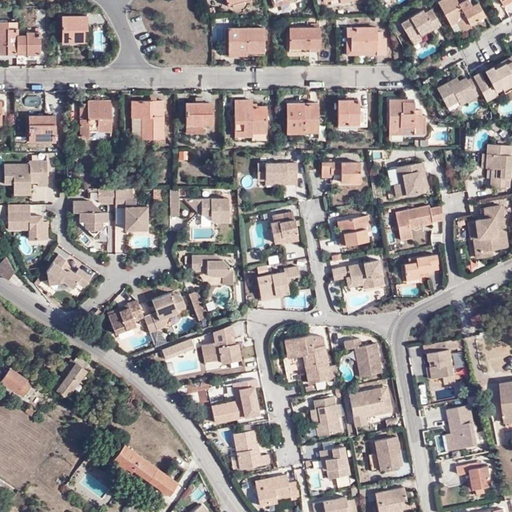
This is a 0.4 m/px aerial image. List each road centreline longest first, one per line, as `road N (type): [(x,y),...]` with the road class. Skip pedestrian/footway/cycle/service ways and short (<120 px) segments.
road 1 (unclassified): [(128,79),(405,80)]
road 2 (residential): [(328,318),(276,317),(263,331),(295,458)]
road 3 (residential): [(405,325),(404,374),(432,511)]
road 4 (residential): [(71,328),(170,405),(202,456)]
road 5 (unclassified): [(0,79),(128,79)]
road 6 (residential): [(328,318),(307,211),(320,210)]
